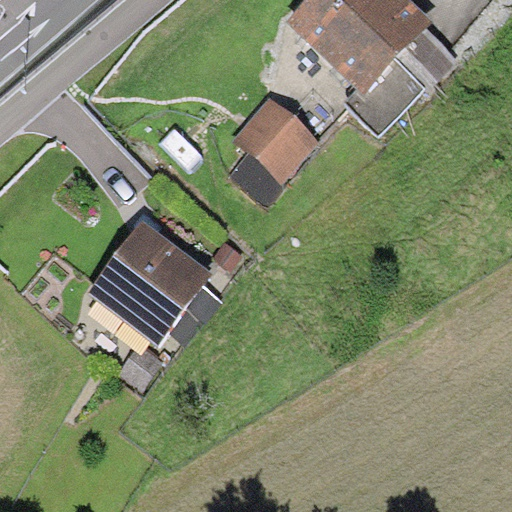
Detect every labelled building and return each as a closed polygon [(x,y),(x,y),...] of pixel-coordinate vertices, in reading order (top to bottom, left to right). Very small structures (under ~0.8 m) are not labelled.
[(403,0),(313,0),(288,26),(359,94),(349,105),(382,138),(456,61),(422,28),(427,23),(403,0)] [(275,101),(237,141),(252,155),(232,177),(269,211),(286,192),(281,187),(322,144),(275,101)] [(145,223),(92,295),(165,348),(218,276),(145,223)] [(0,472),(59,377),(0,340),(0,472)] [(143,349),(124,376),(143,389),(162,362),(143,349)]
